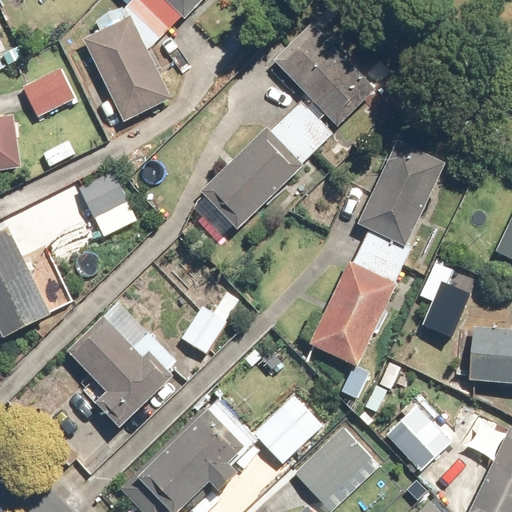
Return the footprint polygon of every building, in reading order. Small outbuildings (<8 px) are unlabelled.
[(201,0),(162,0),(183,19),(201,0)] [(127,18),(79,41),(119,125),(167,102),(127,18)] [(372,92),(308,29),(271,66),(335,130),(372,92)] [(54,73),(29,86),(44,116),(70,103),(54,73)] [(9,117),(0,118),(0,172),(14,171),(9,117)] [(299,167),(262,130),(198,192),(235,230),(299,167)] [(39,150),(48,170),(74,158),(64,138),(39,150)] [(441,164),(392,142),(353,226),(402,248),(441,164)] [(121,168),(83,186),(107,235),(145,217),(121,168)] [(511,266),(511,209),(491,257),(511,266)] [(0,339),(11,334),(37,321),(72,305),(44,246),(16,259),(2,230),(0,231),(0,339)] [(391,284),(345,262),(306,347),(351,368),(391,284)] [(225,326),(221,323),(236,302),(222,293),(207,313),(199,308),(176,340),(203,358),(225,326)] [(145,353),(139,359),(100,318),(63,353),(102,394),(90,406),(114,431),(126,419),(127,419),(164,384),(170,378),(145,353)] [(511,332),(468,328),(462,380),(511,385),(511,332)] [(321,427),(291,395),(250,434),(280,466),(321,427)] [(448,445),(417,407),(383,436),(415,473),(448,445)] [(231,477),(221,467),(239,450),(201,412),(125,485),(151,511),(175,511),(200,488),(209,498),(231,477)] [(372,458),(341,427),(291,475),(321,506),(372,458)] [(511,511),(511,430),(508,428),(466,511),(511,511)] [(436,511),(427,502),(415,511),(436,511)]
